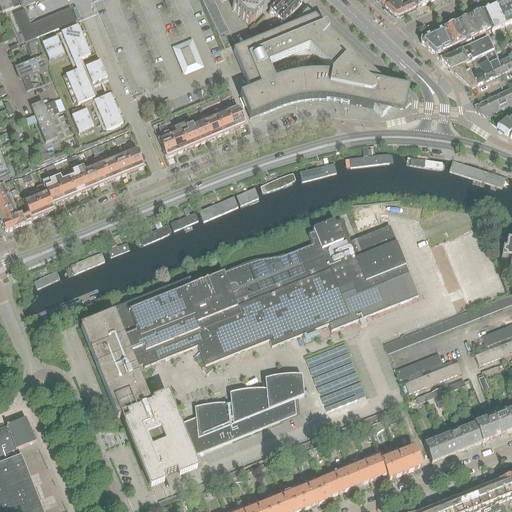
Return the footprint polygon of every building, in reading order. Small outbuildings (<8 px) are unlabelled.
[(0,0),(0,11),(2,15),(4,14),(13,11),(8,0),(0,0)] [(273,0),(240,0),(232,9),(249,26),(263,12),(260,9),(265,4),(268,7),(273,0)] [(271,13),(276,18),(293,0),(280,0),(267,14),(268,16),(271,13)] [(301,6),(294,0),(293,0),(276,18),(283,25),(301,6)] [(402,0),(398,0),(383,7),(384,10),(393,18),(397,19),(415,10),(412,3),(412,2),(405,5),(402,0)] [(412,2),(412,3),(415,10),(428,4),(425,0),(410,0),(412,2)] [(511,10),(508,0),(507,1),(502,4),(500,3),(495,5),(494,7),(504,28),(511,24),(511,10)] [(204,6),(206,10),(216,6),(214,1),(204,6)] [(206,10),(208,15),(218,10),(216,6),(206,10)] [(483,11),(482,13),(489,30),(491,34),(504,28),(494,7),(489,9),(487,9),(483,11)] [(24,12),(13,17),(24,45),(76,24),(70,10),(30,27),(24,12)] [(208,15),(211,19),(220,15),(218,10),(208,15)] [(477,36),(489,30),(482,13),(481,12),(469,18),(477,36)] [(290,30),(232,54),(243,80),(241,84),(246,88),(249,94),(239,98),(249,122),(259,118),(276,111),(282,109),(289,107),(296,105),(303,104),(310,103),(318,103),(325,103),(332,104),(339,105),(346,106),(372,112),(381,120),(386,114),(402,118),(408,92),(385,87),(327,33),(322,29),(306,13),(299,21),(290,30)] [(211,19),(213,24),(222,19),(220,15),(211,19)] [(464,42),(477,36),(469,18),(456,24),(464,42)] [(213,24),(215,28),(225,23),(222,19),(213,24)] [(215,28),(217,32),(227,28),(225,23),(215,28)] [(443,30),(451,48),(464,42),(456,24),(443,30)] [(252,39),(263,34),(253,25),(248,30),(252,39)] [(78,62),(87,58),(90,57),(77,28),(75,29),(58,36),(70,65),(73,64),(76,73),(71,75),(65,77),(77,107),(80,106),(94,100),(78,62)] [(217,32),(219,37),(229,32),(227,28),(217,32)] [(443,30),(431,36),(435,47),(437,46),(443,60),(449,57),(446,50),(451,48),(443,30)] [(435,47),(431,36),(421,40),(420,44),(439,62),(443,60),(437,46),(435,47)] [(450,72),(466,65),(485,56),(493,53),(492,51),(498,48),(493,37),(449,57),(443,60),(439,62),(450,72)] [(56,39),(41,46),(48,63),(63,56),(56,39)] [(17,69),(14,70),(19,81),(21,80),(27,93),(33,90),(28,77),(47,70),(42,59),(36,42),(25,46),(32,63),(17,69)] [(503,58),(497,60),(504,75),(511,70),(511,66),(507,56),(506,56),(503,48),(499,50),(503,58)] [(180,53),(187,70),(195,66),(189,49),(180,53)] [(495,79),(504,75),(497,60),(497,61),(493,53),(485,56),(487,63),(495,79)] [(478,61),(476,62),(486,83),(495,79),(487,63),(481,66),(478,61)] [(476,88),(486,83),(476,62),(472,64),(475,71),(469,73),(476,88)] [(476,88),(469,73),(466,65),(450,72),(466,87),(468,86),(470,90),(469,90),(470,91),(476,88)] [(100,66),(86,72),(93,89),(108,83),(100,66)] [(509,109),(511,107),(511,90),(502,95),(509,109)] [(502,95),(493,99),(500,114),(509,109),(502,95)] [(110,96),(107,97),(91,105),(103,134),(120,127),(122,126),(110,96)] [(493,99),(484,104),(491,118),(494,117),(500,114),(493,99)] [(153,107),(157,117),(172,110),(168,100),(153,107)] [(30,109),(34,117),(45,145),(57,140),(46,113),(52,110),(55,116),(59,115),(54,103),(43,107),(42,104),(30,109)] [(485,121),(491,118),(484,104),(474,108),(477,114),(485,121)] [(246,127),(244,123),(237,109),(232,112),(230,108),(219,113),(221,116),(215,118),(223,137),(246,127)] [(85,111),(70,117),(77,134),(92,127),(85,111)] [(491,126),(496,130),(497,130),(498,130),(499,131),(502,134),(504,135),(507,137),(509,136),(511,132),(511,117),(507,122),(504,120),(491,126)] [(198,125),(192,128),(199,146),(223,137),(215,118),(208,121),(207,118),(196,122),(198,125)] [(177,156),(199,146),(192,128),(185,131),(184,127),(173,132),(175,135),(169,137),(177,156)] [(128,130),(78,150),(79,154),(129,133),(128,130)] [(168,134),(157,138),(157,139),(165,158),(168,159),(177,156),(169,137),(168,134)] [(119,158),(113,161),(121,179),(144,169),(136,151),(130,154),(128,150),(118,155),(119,158)] [(391,155),(345,161),(346,171),(392,166),(391,155)] [(65,156),(29,171),(23,174),(24,177),(29,175),(66,159),(65,156)] [(90,170),(98,188),(121,179),(113,161),(107,163),(105,160),(101,162),(99,157),(94,159),(96,164),(95,165),(96,168),(90,170)] [(406,158),(405,168),(443,173),(445,163),(406,158)] [(452,162),(449,174),(505,189),(508,178),(452,162)] [(336,164),(297,175),(299,183),(339,172),(336,164)] [(42,184),(43,186),(52,207),(75,198),(67,180),(64,173),(57,176),(53,166),(45,170),(48,176),(51,175),(54,181),(49,184),(48,181),(42,184)] [(4,169),(0,171),(0,186),(9,183),(4,169)] [(73,177),(67,180),(75,198),(98,188),(90,170),(84,173),(83,170),(72,174),(73,177)] [(293,177),(259,189),(262,197),(296,184),(293,177)] [(30,218),(32,222),(54,212),(52,207),(43,186),(37,188),(40,193),(28,198),(30,201),(23,204),(27,211),(19,215),(20,217),(28,214),(30,218)] [(3,187),(0,188),(0,216),(14,209),(3,187)] [(254,189),(235,197),(240,209),(259,201),(254,189)] [(233,197),(198,212),(204,224),(239,209),(233,197)] [(0,216),(0,224),(1,226),(18,218),(14,209),(0,216)] [(195,215),(170,226),(173,234),(199,224),(195,215)] [(7,234),(32,224),(31,222),(32,222),(30,218),(21,222),(18,218),(1,226),(4,233),(7,234)] [(350,243),(341,222),(334,224),(334,222),(313,230),(313,233),(307,235),(311,247),(292,254),(285,257),(278,259),(271,260),(263,261),(256,262),(249,264),(242,266),(189,288),(187,282),(190,280),(189,280),(109,312),(109,313),(112,312),(113,315),(80,328),(117,420),(126,416),(128,421),(132,431),(129,432),(133,441),(135,440),(139,448),(136,449),(144,469),(147,477),(155,473),(158,481),(181,472),(178,465),(296,417),(294,402),(303,398),(301,378),(298,377),(294,377),(290,377),(286,377),(283,378),(279,378),(275,379),(271,380),(268,380),(264,381),(265,392),(262,391),(258,391),(255,391),(251,392),(247,392),(244,392),(240,393),(237,394),(233,394),(229,395),(230,406),(226,405),(223,405),(219,405),(216,406),(212,406),(209,406),(205,407),(202,408),(198,409),(194,410),(195,420),(165,432),(164,428),(166,427),(163,418),(160,419),(154,405),(150,406),(132,361),(152,353),(157,364),(197,348),(205,368),(268,342),(271,349),(328,326),(330,333),(417,298),(389,228),(350,243)] [(156,231),(134,240),(138,250),(173,235),(169,226),(162,228),(156,231)] [(460,304),(503,290),(484,232),(441,246),(460,304)] [(126,244),(107,252),(110,260),(130,252),(126,244)] [(511,245),(506,244),(504,254),(502,253),(500,263),(509,264),(508,269),(511,269),(511,245)] [(101,253),(64,269),(69,279),(105,264),(101,253)] [(55,273),(36,282),(40,290),(59,282),(55,273)] [(87,299),(50,314),(54,322),(91,307),(87,299)] [(508,308),(504,299),(499,301),(503,310),(508,308)] [(498,312),(503,310),(499,301),(494,303),(498,312)] [(498,312),(494,303),(489,305),(493,314),(498,312)] [(488,316),(493,314),(489,305),(484,307),(488,316)] [(488,316),(484,307),(479,309),(483,318),(488,316)] [(478,320),(483,318),(479,309),(474,311),(478,320)] [(478,320),(474,311),(469,313),(473,322),(478,320)] [(468,324),(473,322),(469,313),(464,315),(468,324)] [(468,324),(464,315),(459,317),(463,326),(468,324)] [(458,328),(463,326),(459,317),(454,319),(458,328)] [(458,328),(454,319),(449,321),(453,330),(458,328)] [(448,332),(453,330),(449,321),(444,323),(448,332)] [(448,332),(444,323),(438,324),(443,334),(448,332)] [(438,336),(443,334),(438,324),(433,326),(438,336)] [(438,336),(433,326),(428,328),(433,338),(438,336)] [(427,340),(433,338),(428,328),(423,330),(427,340)] [(510,340),(505,329),(499,332),(503,342),(510,340)] [(427,340),(423,330),(418,332),(422,342),(427,340)] [(417,344),(422,342),(418,332),(413,334),(417,344)] [(503,342),(499,332),(493,334),(497,345),(503,342)] [(417,344),(413,334),(408,336),(412,346),(417,344)] [(497,345),(493,334),(487,337),(491,347),(497,345)] [(407,348),(412,346),(408,336),(403,338),(407,348)] [(491,347),(487,337),(480,339),(484,350),(491,347)] [(403,338),(398,340),(402,350),(407,348),(403,338)] [(511,338),(510,340),(503,342),(497,345),(491,347),(484,350),(472,355),(477,369),(511,355),(511,338)] [(397,352),(402,350),(398,340),(393,342),(397,352)] [(393,342),(388,344),(392,354),(397,352),(393,342)] [(341,355),(349,352),(347,344),(328,349),(331,359),(341,356),(341,355)] [(387,356),(392,354),(388,344),(383,346),(387,356)] [(435,369),(442,366),(438,356),(431,358),(435,369)] [(435,369),(431,358),(425,361),(429,371),(435,369)] [(174,367),(178,379),(202,373),(199,360),(174,367)] [(404,398),(460,376),(454,361),(442,366),(435,369),(429,371),(423,373),(417,376),(411,378),(404,381),(398,383),(404,398)] [(429,371),(425,361),(419,363),(423,373),(429,371)] [(423,373),(419,363),(413,366),(417,376),(423,373)] [(417,376),(413,366),(406,368),(411,378),(417,376)] [(411,378),(406,368),(400,370),(404,381),(411,378)] [(404,381),(400,370),(394,373),(398,383),(404,381)] [(329,414),(353,406),(347,390),(334,395),(331,388),(322,391),(329,414)] [(440,390),(432,394),(434,400),(438,411),(447,407),(440,390)] [(431,393),(415,400),(417,406),(434,399),(431,393)] [(393,416),(391,411),(304,446),(306,451),(393,416)] [(511,411),(503,415),(511,433),(511,432),(511,411)] [(511,433),(503,415),(492,419),(499,438),(511,433)] [(0,457),(36,443),(25,421),(9,427),(8,426),(6,427),(6,428),(0,430),(0,457)] [(485,422),(473,427),(480,445),(492,440),(485,422)] [(464,452),(480,445),(473,427),(457,433),(464,452)] [(457,433),(440,440),(447,458),(464,452),(457,433)] [(423,447),(430,464),(430,465),(447,458),(440,440),(423,447)] [(397,457),(404,475),(419,469),(412,451),(397,457)] [(42,511),(21,457),(0,464),(0,511),(42,511)] [(404,475),(397,457),(383,462),(390,480),(404,475)] [(387,482),(390,480),(383,462),(381,463),(379,458),(366,463),(374,481),(385,477),(387,482)] [(352,469),(358,485),(359,485),(361,486),(374,481),(366,463),(352,469)] [(338,475),(345,493),(350,491),(350,488),(358,485),(352,469),(338,475)] [(244,475),(242,470),(158,504),(160,509),(244,475)] [(331,498),(345,493),(338,475),(323,481),(331,498)] [(498,483),(490,487),(497,505),(511,499),(511,494),(506,479),(497,482),(498,483)] [(310,488),(317,507),(326,503),(325,501),(331,498),(323,481),(318,483),(319,485),(310,488)] [(490,487),(473,493),(480,511),(497,505),(490,487)] [(296,494),(302,511),(304,511),(310,510),(310,508),(315,506),(316,507),(317,507),(310,488),(296,494)] [(457,500),(461,511),(479,511),(480,511),(473,493),(457,500)] [(281,500),(286,511),(302,511),(296,494),(281,500)] [(267,505),(269,511),(286,511),(281,500),(267,505)] [(440,507),(441,511),(461,511),(457,500),(440,507)]
